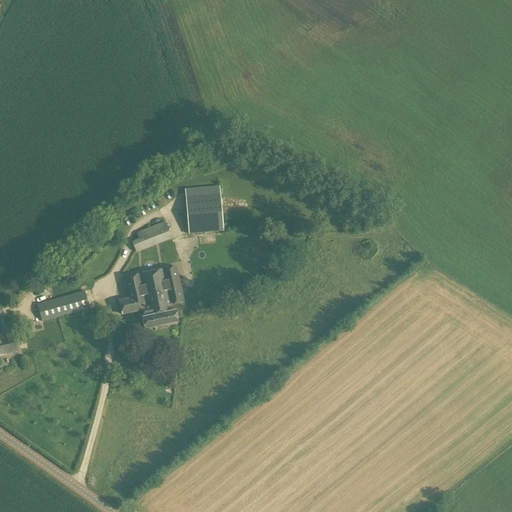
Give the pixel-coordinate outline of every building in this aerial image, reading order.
[(186,190),(192,237),(224,233),(218,186),(186,190)] [(136,234),(136,235),(139,242),(132,244),(136,253),(172,240),(165,222),(158,225),(136,234)] [(182,304),(174,268),(122,280),(127,301),(118,303),(121,317),(141,313),(145,331),(178,324),(174,305),(182,304)] [(37,304),(42,322),(90,309),(85,292),(37,304)] [(1,338),(0,338),(0,355),(17,351),(14,337),(2,340),(1,338)]
